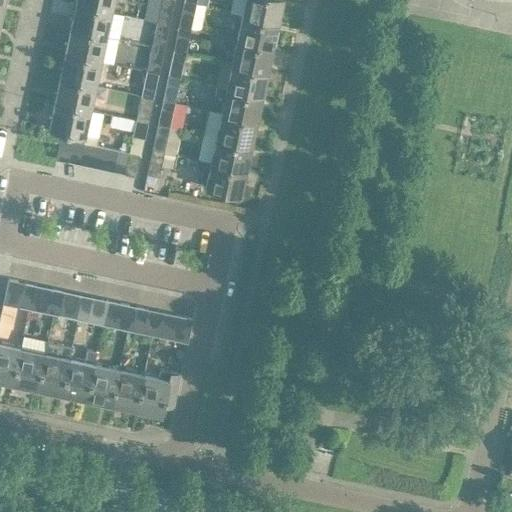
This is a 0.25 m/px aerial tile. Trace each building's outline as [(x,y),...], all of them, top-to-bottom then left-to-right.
[(110,11),(112,0),(74,0),(74,3),(110,11)] [(143,12),(145,0),(132,0),(131,10),(143,12)] [(160,0),(157,13),(169,15),(172,0),(160,0)] [(230,0),(228,11),(239,14),(277,22),(281,0),(230,0)] [(105,36),(110,11),(74,3),(68,28),(105,36)] [(177,26),(190,28),(193,13),(181,10),(177,26)] [(272,46),(277,22),(239,14),(234,38),(272,46)] [(152,37),(164,40),(167,24),(156,21),(152,37)] [(100,60),(105,36),(68,28),(63,53),(100,60)] [(188,38),(175,35),(172,51),(184,54),(188,38)] [(266,71),(272,46),(234,38),(229,63),(266,71)] [(159,64),(162,48),(142,44),(141,50),(144,51),(142,60),(147,61),(147,62),(159,64)] [(100,60),(63,53),(58,77),(95,85),(100,60)] [(183,62),(170,60),(167,75),(179,78),(183,62)] [(261,96),(266,71),(229,63),(224,87),(261,96)] [(142,87),(154,89),(157,73),(145,70),(142,87)] [(58,77),(53,102),(89,110),(95,85),(58,77)] [(177,87),(165,84),(162,100),(174,103),(177,87)] [(261,96),(224,87),(214,85),(212,95),(222,97),(218,112),(256,120),(261,96)] [(137,112),(149,114),(152,97),(140,95),(137,112)] [(84,135),(89,110),(53,102),(47,128),(84,135)] [(172,112),(160,109),(156,125),(169,127),(172,112)] [(256,120),(218,112),(207,110),(202,135),(251,145),(256,120)] [(131,136),(143,138),(147,122),(135,120),(131,136)] [(167,136),(154,133),(151,149),(163,152),(167,136)] [(197,159),(208,162),(245,170),(251,145),(202,135),(197,159)] [(59,137),(55,159),(66,161),(71,139),(59,137)] [(71,139),(66,161),(78,164),(83,142),(71,139)] [(83,142),(78,164),(89,166),(94,144),(83,142)] [(105,147),(104,146),(94,144),(89,166),(100,169),(105,147)] [(117,149),(105,147),(100,169),(112,171),(117,149)] [(128,152),(117,149),(112,171),(124,174),(128,152)] [(186,168),(189,152),(172,149),(169,164),(186,168)] [(128,152),(124,174),(135,176),(140,154),(128,152)] [(161,160),(149,158),(146,174),(158,177),(161,160)] [(245,170),(208,162),(202,187),(240,195),(245,170)] [(7,279),(2,303),(19,307),(24,283),(7,279)] [(19,307),(30,309),(35,285),(24,283),(19,307)] [(30,309),(46,313),(51,288),(35,285),(30,309)] [(46,313),(58,315),(63,291),(51,288),(46,313)] [(58,315),(74,319),(79,294),(63,291),(58,315)] [(86,321),(102,325),(107,300),(91,297),(79,294),(74,319),(86,321)] [(102,325),(114,327),(119,303),(107,300),(102,325)] [(114,327),(130,331),(135,306),(119,303),(114,327)] [(130,331),(142,333),(158,337),(163,312),(147,309),(135,306),(130,331)] [(192,319),(174,315),(163,312),(158,337),(169,339),(187,343),(192,319)] [(0,380),(12,383),(20,346),(0,341),(0,380)] [(36,388),(61,393),(69,356),(71,347),(60,345),(58,354),(44,351),(36,388)] [(20,346),(12,383),(36,388),(44,351),(20,346)] [(86,398),(94,361),(96,352),(86,350),(83,359),(69,356),(61,393),(86,398)] [(94,361),(86,398),(110,404),(118,367),(94,361)] [(118,367),(110,404),(135,409),(142,372),(118,367)] [(142,372),(135,409),(160,414),(162,405),(171,407),(179,373),(158,369),(157,375),(142,372)]
